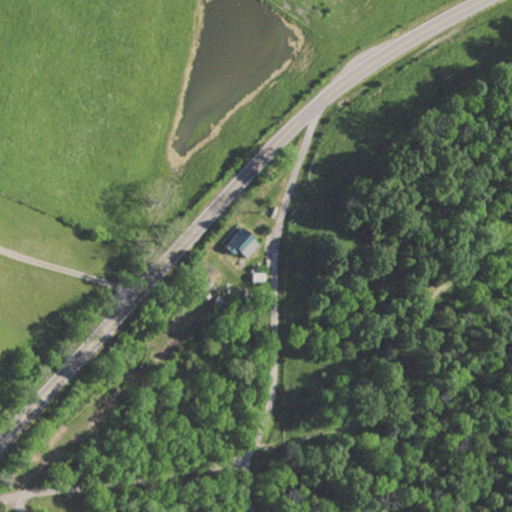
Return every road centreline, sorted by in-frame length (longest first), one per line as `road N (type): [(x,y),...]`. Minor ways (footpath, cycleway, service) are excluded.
road 1 (primary): [(0,445),(297,124),(394,49),(481,0)]
road 2 (residential): [(0,498),(207,469),(242,456),(259,439),(281,350),(279,241),(320,104)]
